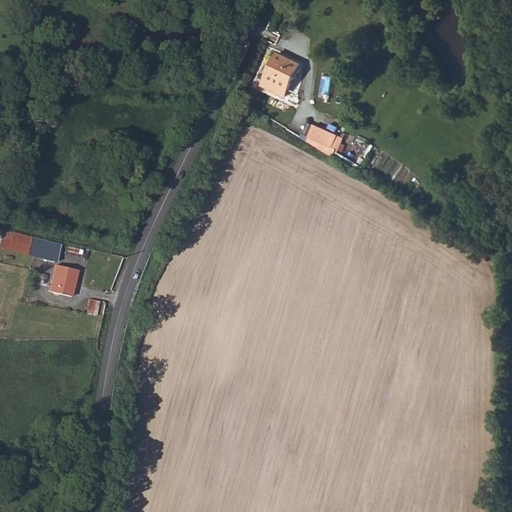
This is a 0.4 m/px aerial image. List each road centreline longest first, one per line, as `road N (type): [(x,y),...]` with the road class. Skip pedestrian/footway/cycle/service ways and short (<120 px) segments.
road 1 (tertiary): [(86,511),(121,311),(258,0)]
road 2 (track): [(0,472),(90,410),(105,385)]
